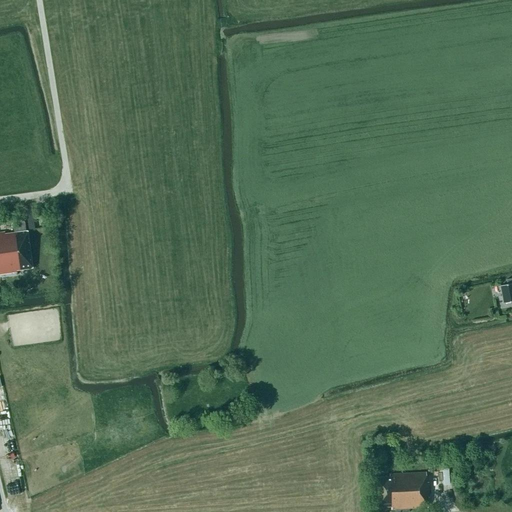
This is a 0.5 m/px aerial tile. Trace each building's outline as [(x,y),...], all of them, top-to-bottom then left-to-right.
[(25,221),(13,223),(14,233),(26,231),(25,221)] [(0,274),(17,272),(17,271),(33,268),(28,231),(14,233),(5,234),(5,233),(0,233),(0,274)] [(511,280),(511,279),(504,280),(505,285),(500,286),(504,304),(511,302),(511,280)] [(430,468),(442,468),(441,458),(436,458),(436,460),(431,461),(431,464),(429,464),(430,468)] [(427,498),(429,498),(428,469),(429,469),(428,462),(375,465),(378,508),(389,508),(389,507),(391,507),(391,510),(428,508),(427,498)]
